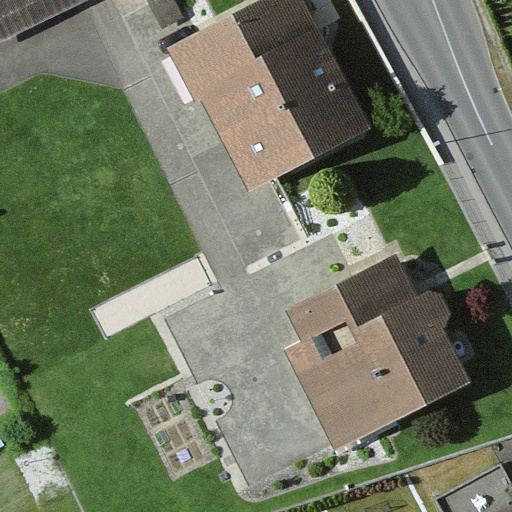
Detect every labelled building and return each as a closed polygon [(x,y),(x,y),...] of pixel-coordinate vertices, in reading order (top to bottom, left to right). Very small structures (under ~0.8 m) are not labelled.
[(0,0),(0,48),(73,14),(66,0),(0,0)] [(66,0),(73,14),(102,0),(66,0)] [(296,0),(268,0),(171,51),(249,199),(368,138),(296,0)] [(388,268),(296,312),(312,343),(277,360),(327,463),(484,387),(441,297),(410,312),(388,268)] [(511,511),(511,503),(494,511),(511,511)]
